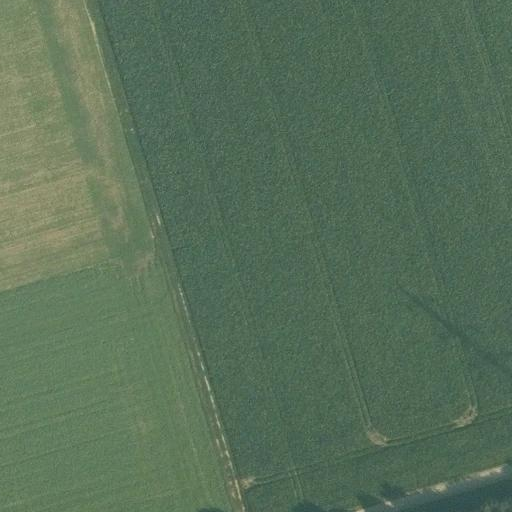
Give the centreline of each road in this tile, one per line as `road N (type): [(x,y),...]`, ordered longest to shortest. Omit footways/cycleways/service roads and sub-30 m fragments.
road 1 (track): [(238,511),(88,0)]
road 2 (track): [(511,472),(377,511)]
